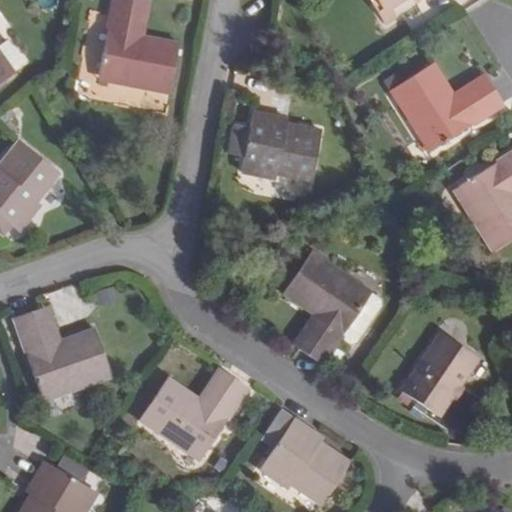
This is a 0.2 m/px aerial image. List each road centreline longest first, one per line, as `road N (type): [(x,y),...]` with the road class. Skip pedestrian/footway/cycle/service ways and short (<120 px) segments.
road 1 (residential): [(171,244),(180,304),(435,484)]
road 2 (residential): [(230,0),(171,244)]
road 3 (residential): [(171,244),(115,249),(0,290)]
